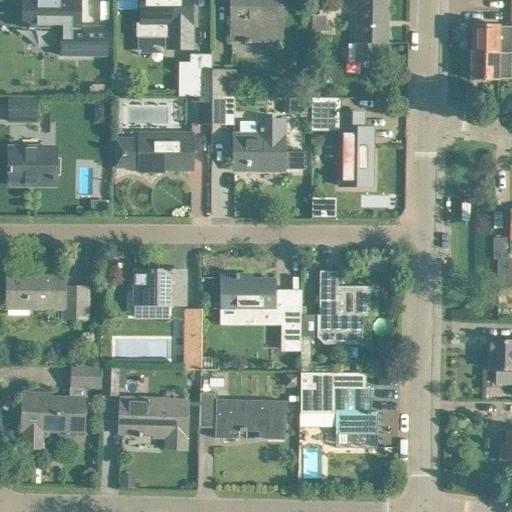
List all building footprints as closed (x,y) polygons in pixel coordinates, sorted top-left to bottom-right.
[(108,57),(110,28),(96,27),(80,27),(79,0),(22,0),(22,28),(60,28),(59,56),(108,57)] [(191,0),(140,0),(141,24),(136,24),(136,41),(168,41),(168,49),(191,49),(191,0)] [(231,0),(231,42),(244,43),(244,44),(251,44),(251,43),(281,43),(280,0),(231,0)] [(311,0),(311,9),(311,31),(325,31),(325,0),(311,0)] [(387,0),(356,0),(356,42),(358,42),(357,59),(375,60),(376,43),(386,43),(387,0)] [(471,26),(471,53),(511,54),(511,27),(498,26),(471,26)] [(481,80),(511,79),(511,54),(471,53),(470,80),(473,80),(473,81),(481,81),(481,80)] [(211,98),(211,71),(211,56),(189,56),(189,64),(178,64),(178,97),(193,97),(211,98)] [(211,71),(211,98),(225,98),(225,71),(211,71)] [(211,124),(211,98),(193,97),(193,100),(193,101),(196,101),(196,124),(211,124)] [(309,98),(309,118),(332,118),(332,97),(309,98)] [(211,98),(211,124),(231,124),(232,98),(225,98),(211,98)] [(9,122),(37,122),(37,100),(10,100),(9,122)] [(309,102),(291,102),(291,116),(308,117),(309,102)] [(336,131),(341,131),(340,185),(370,186),(371,130),(362,130),(362,114),(336,114),(336,131)] [(234,136),(234,151),(234,171),(283,170),(283,169),(305,169),(305,152),(283,152),(283,119),(256,119),(256,122),(243,122),(243,136),(234,136)] [(116,139),(116,140),(115,160),(139,160),(139,170),(191,170),(192,134),(155,134),(155,137),(139,137),(139,139),(116,139)] [(54,186),(55,149),(9,148),(8,185),(54,186)] [(191,214),(210,214),(209,180),(191,180),(191,214)] [(105,211),(105,202),(95,202),(95,211),(105,211)] [(384,261),(371,257),(368,268),(380,272),(384,261)] [(497,288),(498,288),(498,296),(511,295),(511,287),(511,259),(496,260),(497,288)] [(134,271),(134,291),(134,305),(185,305),(185,291),(185,271),(173,271),(173,269),(169,269),(168,271),(134,271)] [(319,315),(300,315),(300,351),(300,367),(309,367),(310,338),(362,338),(362,317),(369,317),(369,287),(337,286),(337,271),(319,271),(319,315)] [(220,277),(220,297),(221,311),(233,310),(234,322),(266,321),(266,313),(275,313),(275,280),(238,280),(238,274),(235,274),(235,277),(220,277)] [(6,309),(26,308),(63,307),(64,317),(89,316),(88,286),(65,287),(65,275),(5,277),(6,309)] [(184,309),(184,370),(201,370),(201,359),(201,309),(184,309)] [(300,313),(286,312),(285,350),(300,351),(300,315),(300,313)] [(511,336),(505,336),(505,341),(490,341),(489,370),(497,370),(496,383),(511,383),(511,336)] [(42,397),(42,394),(22,393),(21,430),(24,430),(23,449),(42,449),(42,431),(83,432),(85,388),(101,389),(102,367),(70,366),(69,388),(71,388),(70,398),(42,397)] [(118,368),(104,367),(103,395),(116,395),(118,368)] [(349,374),(329,374),(300,373),(299,413),(335,413),(335,434),(377,435),(377,412),(370,412),(370,388),(349,388),(349,374)] [(284,374),(284,388),(298,388),(298,374),(284,374)] [(199,393),(199,408),(199,428),(215,429),(214,438),(228,439),(228,430),(239,430),(239,431),(245,431),(245,430),(259,430),(258,438),(260,438),(260,436),(266,436),(266,440),(284,440),(285,401),(216,400),(216,393),(199,393)] [(120,399),(119,413),(119,433),(138,434),(138,438),(141,438),(141,434),(153,434),(153,432),(166,433),(166,449),(186,449),(187,402),(168,402),(168,400),(120,399)] [(511,429),(506,430),(506,444),(500,444),(500,461),(511,461),(511,429)] [(14,460),(14,475),(24,476),(24,460),(14,460)] [(121,474),(120,488),(134,489),(135,482),(128,474),(121,474)]
